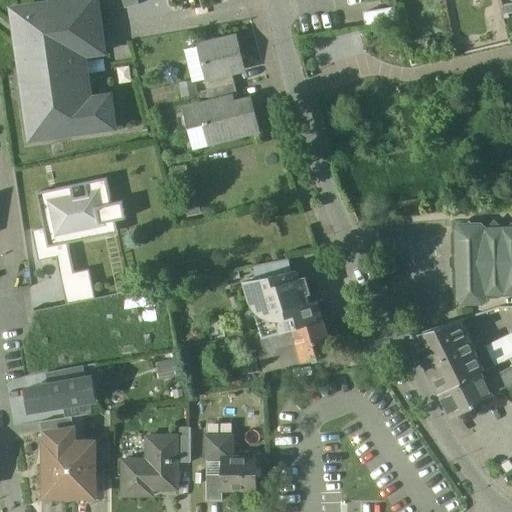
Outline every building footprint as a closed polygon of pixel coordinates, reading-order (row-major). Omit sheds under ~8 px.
[(60,4),(57,0),(54,0),(47,6),(19,10),(22,29),(18,29),(18,30),(22,30),(24,40),(20,40),(20,42),(22,41),(25,62),(29,61),(30,71),(26,76),(28,89),(33,93),(35,100),(25,101),(31,140),(55,137),(53,128),(59,127),(60,136),(116,128),(112,104),(103,105),(102,97),(91,98),(90,86),(79,78),(76,57),(105,53),(102,28),(92,30),(91,24),(101,23),(97,0),(88,0),(79,1),(77,0),(69,0),(66,3),(60,4)] [(138,0),(123,0),(126,8),(139,5),(138,0)] [(396,8),(365,14),(367,25),(400,19),(396,8)] [(238,37),(199,47),(207,79),(233,73),(246,70),(238,37)] [(233,73),(207,79),(210,90),(235,84),(233,73)] [(210,90),(208,91),(211,103),(234,98),(236,104),(240,103),(235,84),(210,90)] [(211,103),(183,110),(188,129),(203,125),(207,140),(208,144),(260,131),(252,100),(240,103),(236,104),(234,98),(211,103)] [(203,125),(188,129),(192,145),(198,144),(198,143),(207,140),(203,125)] [(106,179),(36,194),(43,229),(47,248),(67,243),(118,233),(115,219),(124,217),(120,200),(110,202),(106,179)] [(511,223),(507,229),(505,229),(505,228),(504,228),(504,229),(502,229),(495,223),(489,230),(487,230),(487,228),(486,229),(486,227),(482,224),(473,224),(470,222),(468,224),(467,224),(459,224),(455,228),(456,254),(452,258),(452,266),(456,269),(457,300),(462,304),(472,304),(475,301),(483,301),(487,297),(487,296),(488,296),(489,296),(505,295),(505,296),(507,296),(507,295),(511,295),(511,223)] [(43,229),(32,231),(38,260),(57,256),(67,305),(96,299),(90,271),(73,274),(67,243),(47,248),(43,229)] [(289,259),(254,266),(257,280),(278,275),(279,275),(292,272),(289,259)] [(292,272),(279,275),(278,275),(257,280),(246,282),(262,339),(292,330),(316,323),(315,317),(321,316),(317,301),(314,302),(307,277),(299,279),(297,271),(292,272)] [(316,323),(292,330),(295,342),(302,364),(333,355),(323,321),(316,323)] [(483,373),(459,322),(416,336),(444,393),(481,374),(483,373)] [(262,339),(267,356),(278,352),(276,348),(295,342),(292,330),(262,339)] [(511,343),(508,336),(486,347),(496,366),(511,358),(511,343)] [(84,366),(47,373),(49,385),(86,378),(84,366)] [(287,369),(264,373),(266,385),(289,382),(287,369)] [(511,370),(499,377),(507,390),(511,387),(511,370)] [(444,393),(440,394),(453,419),(460,416),(491,399),(507,390),(499,377),(493,380),(494,382),(487,385),(481,374),(444,393)] [(49,385),(29,389),(32,403),(38,402),(39,410),(64,406),(88,402),(88,401),(87,393),(93,392),(90,377),(49,385)] [(88,402),(64,406),(66,418),(73,417),(93,414),(91,401),(88,401),(88,402)] [(66,418),(41,422),(43,434),(48,433),(74,429),(73,417),(66,418)] [(74,429),(48,433),(48,443),(46,443),(46,497),(95,497),(95,443),(74,443),(74,429)] [(155,461),(123,461),(123,497),(154,497),(154,491),(178,490),(178,464),(178,437),(155,437),(155,461)] [(191,437),(178,437),(178,464),(191,464),(191,437)] [(232,437),(207,437),(207,460),(222,460),(222,459),(233,459),(232,437)] [(233,459),(222,459),(222,460),(207,460),(207,476),(222,476),(222,491),(224,491),(257,490),(257,459),(233,459)] [(222,491),(222,476),(207,476),(207,502),(224,502),(224,491),(222,491)]
